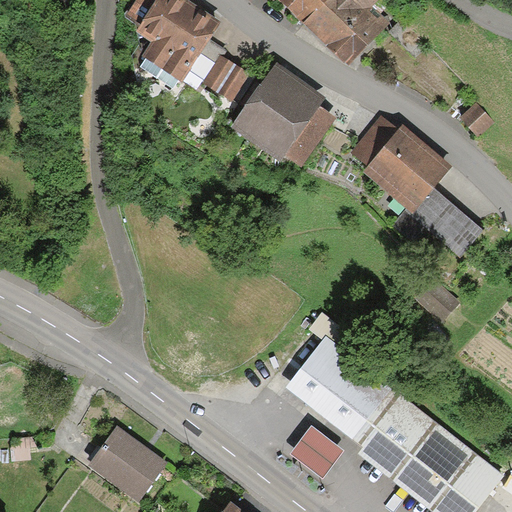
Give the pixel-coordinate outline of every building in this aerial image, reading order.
[(138,0),(127,17),(143,27),(137,35),(152,45),(144,58),(146,59),(140,68),(174,90),(180,82),(185,85),(224,24),(197,7),(190,2),(186,0),(138,0)] [(276,0),(349,69),(392,24),(373,7),(379,0),(276,0)] [(222,56),(204,84),(233,102),(251,75),(222,56)] [(247,109),(233,130),(284,165),(287,160),(321,109),(328,99),(278,64),(262,87),(257,83),(242,105),(247,109)] [(479,104),(462,120),(478,138),(496,122),(479,104)] [(336,118),(321,109),(287,160),(302,170),(336,118)] [(351,152),(370,168),(400,131),(380,116),(351,152)] [(370,168),(364,175),(412,215),(435,190),(453,168),(428,147),(404,126),(400,131),(370,168)] [(483,232),(435,190),(412,215),(461,257),(483,232)] [(423,318),(438,331),(451,316),(436,303),(423,318)] [(430,511),(477,511),(505,477),(409,403),(418,392),(399,377),(402,373),(323,312),(308,331),(322,342),(285,390),(362,449),(357,455),(430,511)] [(116,427),(88,468),(139,503),(168,462),(148,449),(116,427)] [(311,428),(292,456),(323,478),(342,450),(311,428)] [(244,511),(233,503),(225,511),(244,511)]
